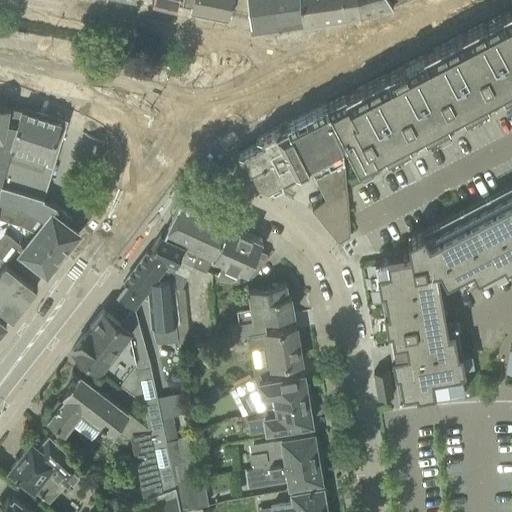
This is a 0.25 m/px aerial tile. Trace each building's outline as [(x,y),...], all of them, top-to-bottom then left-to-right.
[(231,0),(192,0),(190,11),(228,18),(231,0)] [(247,0),(251,27),(278,23),(274,0),(247,0)] [(300,0),(274,0),(278,23),(303,19),(300,0)] [(344,13),(342,0),(300,0),(303,19),(344,13)] [(390,0),(342,0),(344,13),(360,11),(391,3),(390,0)] [(511,6),(510,8),(505,11),(501,12),(502,14),(485,22),(485,21),(431,49),(426,52),(423,53),(424,54),(388,73),(387,72),(369,81),(355,89),(349,92),(327,103),(326,101),(325,102),(342,137),(343,136),(358,165),(387,150),(389,155),(393,162),(416,150),(412,143),(409,138),(417,134),(418,134),(445,120),(456,114),(457,114),(465,109),(467,115),(471,122),(494,110),(490,103),(487,98),(495,94),(511,84),(511,6)] [(345,165),(344,151),(344,142),(345,141),(324,102),(301,114),(256,137),(258,141),(237,152),(246,170),(251,167),(257,179),(274,188),(283,184),(280,178),(300,168),(300,167),(307,163),(310,168),(316,180),(345,165)] [(0,184),(21,108),(0,104),(0,184)] [(57,151),(51,150),(60,121),(21,108),(0,184),(27,192),(28,190),(43,197),(57,151)] [(95,163),(103,138),(71,127),(62,152),(95,163)] [(349,237),(345,165),(316,180),(325,198),(312,209),(339,244),(349,237)] [(43,198),(43,197),(28,190),(27,192),(0,184),(0,212),(35,231),(62,252),(78,232),(66,222),(71,216),(56,204),(43,198)] [(410,254),(374,260),(398,393),(399,398),(467,386),(458,331),(456,322),(447,324),(439,282),(447,277),(453,273),(457,280),(462,289),(483,278),(507,266),(511,263),(511,188),(459,216),(457,211),(423,228),(407,236),(409,247),(410,254)] [(212,258),(228,223),(179,202),(163,235),(182,245),(179,258),(178,257),(176,264),(174,270),(187,276),(192,264),(206,270),(212,258)] [(62,252),(35,231),(0,212),(0,256),(4,260),(5,259),(10,263),(15,256),(28,266),(32,261),(46,272),(62,252)] [(256,253),(261,243),(262,239),(228,223),(212,258),(223,263),(216,280),(219,281),(223,281),(227,281),(231,281),(235,280),(240,279),(243,278),(247,277),(250,275),(253,273),(256,271),(259,268),(261,265),(264,261),(266,258),(267,254),(266,254),(265,256),(256,253)] [(175,323),(171,277),(174,270),(176,264),(178,257),(179,258),(182,245),(163,235),(162,237),(159,235),(150,250),(147,249),(122,281),(125,283),(117,293),(134,306),(133,304),(147,285),(151,326),(175,323)] [(37,284),(10,263),(5,259),(4,260),(0,265),(0,306),(12,316),(37,284)] [(285,281),(265,285),(248,288),(251,306),(237,308),(239,321),(255,319),(270,316),(290,313),(285,281)] [(166,440),(150,364),(141,331),(129,334),(126,332),(128,330),(102,309),(72,347),(88,359),(143,401),(148,426),(149,430),(162,489),(144,496),(104,511),(180,511),(179,508),(174,481),(169,457),(166,440)] [(293,313),(256,319),(257,329),(294,323),(293,313)] [(295,325),(275,329),(265,330),(265,331),(258,332),(255,319),(239,321),(230,323),(232,337),(247,334),(249,346),(265,343),(269,366),(281,364),(301,361),(295,325)] [(388,368),(373,370),(378,397),(392,394),(388,368)] [(303,373),(283,376),(271,378),(265,381),(260,371),(235,384),(242,396),(249,392),(258,408),(262,407),(275,403),(307,398),(303,373)] [(162,489),(149,430),(148,426),(94,384),(78,372),(62,393),(65,396),(47,418),(63,430),(70,422),(91,438),(102,424),(111,431),(125,442),(131,433),(144,496),(162,489)] [(311,423),(307,398),(275,403),(262,407),(263,415),(247,418),(249,433),(311,423)] [(280,437),(249,442),(250,452),(253,466),(317,456),(316,449),(319,448),(317,438),(314,436),(313,431),(293,435),(280,437)] [(84,466),(65,448),(48,433),(36,445),(30,441),(8,469),(20,479),(17,483),(30,493),(34,488),(48,499),(62,481),(66,485),(84,466)] [(178,438),(166,440),(169,457),(181,454),(178,438)] [(181,455),(181,454),(169,457),(174,481),(186,479),(189,478),(184,454),(181,455)] [(253,466),(246,467),(249,485),(287,479),(288,485),(301,483),(321,480),(320,477),(323,473),(321,463),(318,463),(317,456),(253,466)] [(192,505),(186,479),(174,481),(179,508),(192,505)] [(310,511),(326,509),(324,498),(326,496),(326,494),(327,491),(326,489),(324,487),(322,486),(320,486),(300,489),(290,491),(292,501),(271,505),(272,511),(310,511)] [(34,511),(13,495),(11,499),(7,496),(2,504),(0,502),(0,511),(34,511)]
